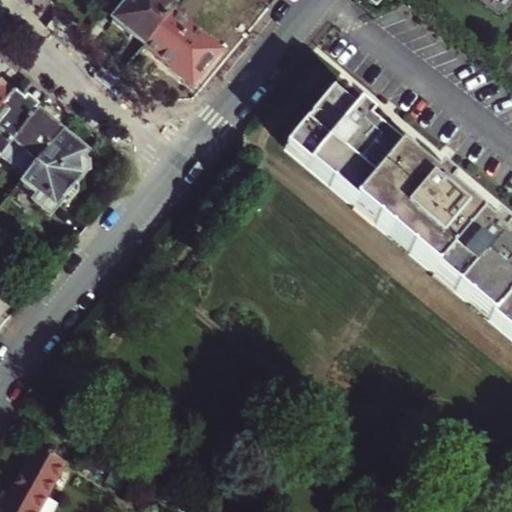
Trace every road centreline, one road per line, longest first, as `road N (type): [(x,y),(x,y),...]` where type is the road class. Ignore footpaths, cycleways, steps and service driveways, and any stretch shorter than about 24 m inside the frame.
road 1 (residential): [(0,386),(182,160)]
road 2 (residential): [(0,9),(182,160)]
road 3 (residential): [(182,160),(316,0)]
